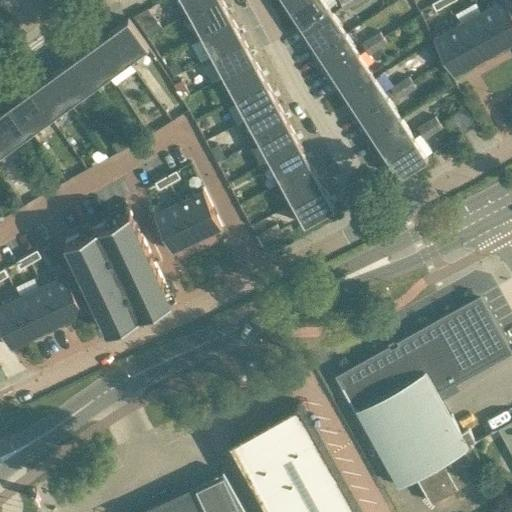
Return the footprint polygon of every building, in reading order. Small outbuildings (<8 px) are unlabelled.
[(185,0),(191,10),(208,0),(185,0)] [(208,0),(191,10),(202,31),(232,14),(224,0),(208,0)] [(322,17),(333,10),(326,0),(300,0),(291,6),(306,28),(322,17)] [(496,0),(482,8),(502,46),(511,40),(511,7),(508,0),(496,0)] [(163,26),(148,6),(135,14),(149,34),(163,26)] [(458,21),(479,59),(502,46),(482,8),(458,21)] [(333,10),(322,17),(306,28),(319,48),(347,30),(333,10)] [(202,31),(214,52),(244,36),(232,14),(202,31)] [(150,44),(129,16),(111,29),(132,57),(150,44)] [(474,62),(479,59),(458,21),(434,34),(455,72),(474,62)] [(132,57),(111,29),(92,43),(112,72),(130,59),(132,57)] [(380,29),(372,35),(379,46),(388,41),(380,29)] [(332,69),(360,51),(347,30),(319,48),(332,69)] [(372,35),(363,41),(370,52),(379,46),(372,35)] [(214,52),(225,73),(255,57),(244,36),(214,52)] [(112,72),(92,43),(72,57),(92,86),(110,73),(112,72)] [(373,71),(360,51),(332,69),(345,89),(373,71)] [(92,86),(72,57),(52,72),(73,100),(92,86)] [(225,73),(237,94),(267,78),(255,57),(225,73)] [(376,75),(373,71),(345,89),(360,111),(388,93),(376,75)] [(73,100),(52,72),(33,86),(53,114),(73,100)] [(410,74),(401,80),(408,91),(417,85),(410,74)] [(183,77),(174,82),(182,96),(191,92),(183,77)] [(278,99),(267,78),(237,94),(248,115),(278,99)] [(401,80),(392,85),(399,97),(408,91),(401,80)] [(53,114),(33,86),(13,100),(33,129),(53,114)] [(388,93),(360,111),(373,132),(401,114),(388,93)] [(278,99),(248,115),(260,137),(290,120),(278,99)] [(33,129),(13,100),(0,109),(0,123),(14,143),(33,129)] [(452,113),(458,122),(461,126),(464,131),(465,130),(466,130),(474,125),(474,124),(475,124),(463,105),(452,112),(452,113)] [(387,153),(415,135),(401,114),(373,132),(387,153)] [(427,120),(434,131),(443,125),(436,114),(427,120)] [(260,137),(271,158),(301,142),(290,120),(260,137)] [(427,120),(418,126),(425,137),(434,131),(427,120)] [(0,152),(14,143),(0,123),(0,152)] [(387,153),(401,174),(429,156),(415,135),(387,153)] [(219,141),(211,146),(218,160),(226,155),(219,141)] [(301,142),(271,158),(283,179),(313,163),(301,142)] [(92,152),(98,161),(108,155),(102,145),(92,152)] [(283,179),(294,200),(324,184),(313,163),(283,179)] [(170,180),(181,174),(177,168),(166,173),(170,180)] [(166,173),(156,179),(160,186),(170,180),(166,173)] [(294,200),(296,204),(306,221),(336,205),(324,184),(294,200)] [(180,199),(198,238),(223,226),(205,187),(180,199)] [(180,199),(155,211),(174,250),(198,238),(180,199)] [(174,297),(131,208),(67,239),(109,327),(174,297)] [(280,227),(277,223),(277,222),(257,233),(263,243),(263,244),(264,244),(269,241),(283,233),(280,227)] [(27,253),(31,260),(42,254),(38,247),(27,253)] [(27,253),(17,259),(21,266),(31,260),(27,253)] [(0,277),(9,273),(5,266),(0,268),(0,277)] [(43,282),(61,321),(86,310),(67,271),(43,282)] [(61,321),(43,282),(18,294),(37,333),(61,321)] [(37,333),(18,294),(0,302),(0,319),(12,345),(37,333)] [(349,369),(340,374),(345,383),(399,482),(418,472),(433,498),(433,499),(457,485),(459,484),(464,481),(469,478),(462,464),(480,454),(473,440),(476,438),(469,426),(462,430),(443,396),(442,394),(452,388),(456,381),(454,378),(508,348),(485,306),(480,296),(470,301),(349,369)] [(362,511),(299,398),(231,437),(272,511),(362,511)] [(511,417),(500,425),(511,447),(511,417)] [(248,511),(224,469),(133,511),(248,511)]
